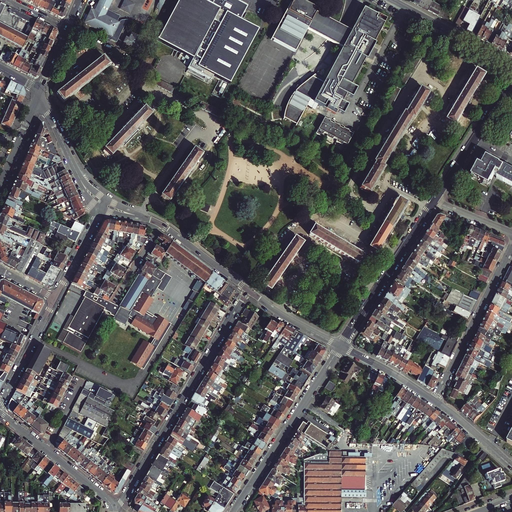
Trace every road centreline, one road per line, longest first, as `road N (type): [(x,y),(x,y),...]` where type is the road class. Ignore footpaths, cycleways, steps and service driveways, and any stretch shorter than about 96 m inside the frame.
road 1 (residential): [(248,289),(114,511)]
road 2 (unknown): [(15,307),(16,326),(125,387),(172,324),(161,294)]
road 3 (residential): [(233,511),(340,346)]
road 4 (residential): [(511,246),(435,401)]
road 5 (residential): [(340,346),(433,202)]
road 6 (residential): [(248,289),(161,225),(103,204)]
road 7 (unknown): [(281,314),(304,263),(317,257),(373,294)]
road 8 (residential): [(391,0),(511,64)]
road 9 (residential): [(38,94),(79,178),(103,204)]
